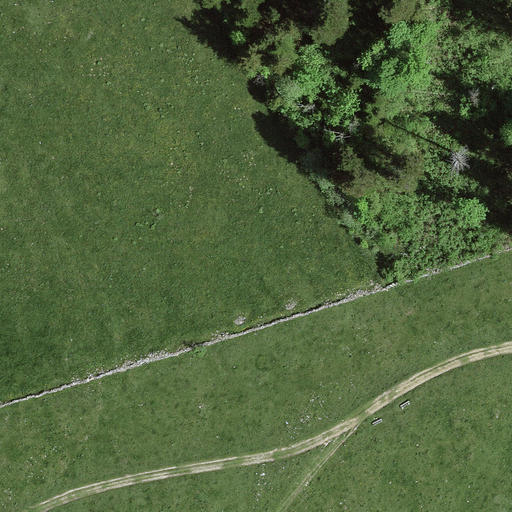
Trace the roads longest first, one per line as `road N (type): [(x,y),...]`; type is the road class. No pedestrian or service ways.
road 1 (track): [(31,511),(138,476),(275,456),(352,423)]
road 2 (track): [(511,345),(433,370),(352,423)]
